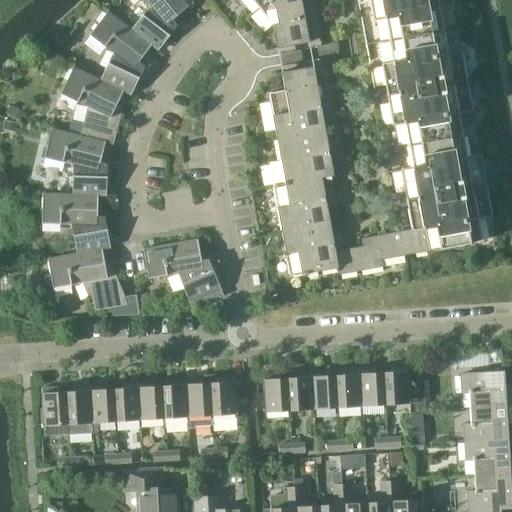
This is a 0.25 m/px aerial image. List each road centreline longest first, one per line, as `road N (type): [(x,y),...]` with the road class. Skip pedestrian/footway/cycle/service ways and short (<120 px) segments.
road 1 (residential): [(219,212),(212,162),(218,124),(249,65),(231,43),(206,34),(183,49),(134,171)]
road 2 (residential): [(511,324),(244,339)]
road 3 (residential): [(244,339),(0,350)]
road 4 (residential): [(244,339),(219,212)]
road 5 (residential): [(134,171),(139,210),(153,225),(219,212)]
